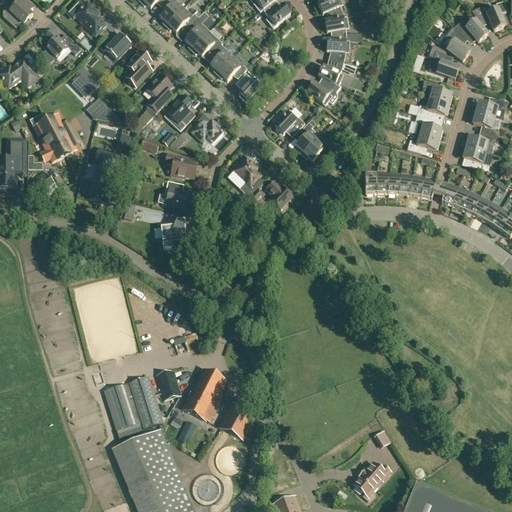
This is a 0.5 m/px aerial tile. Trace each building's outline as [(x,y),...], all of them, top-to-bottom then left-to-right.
[(6,10),(10,13),(24,26),(33,17),(30,14),(35,9),(27,2),(25,0),(11,0),(9,2),(6,6),(6,10)] [(144,0),(140,4),(144,8),(148,8),(151,11),(157,4),(161,8),(168,0),(144,0)] [(177,0),(168,0),(161,8),(166,12),(159,19),(162,22),(162,25),(166,29),(184,9),(176,2),(177,0)] [(263,12),(273,4),(277,0),(248,0),(255,2),(257,5),(256,10),(260,14),(263,12)] [(323,16),(326,15),(328,14),(329,16),(330,22),(343,19),(342,14),(339,6),(340,1),(339,0),(329,0),(318,5),(323,16)] [(74,17),(95,38),(106,27),(92,14),(93,13),(94,12),(94,11),(94,10),(93,9),(87,4),(84,7),(79,2),(72,9),(77,14),(74,17)] [(273,4),(263,12),(270,20),(269,25),(273,30),(290,16),(283,7),(278,11),(273,4)] [(489,21),(494,33),(506,28),(500,15),(506,14),(504,4),(496,6),(497,10),(491,13),(486,6),(471,13),(480,24),(489,21)] [(187,32),(197,21),(199,20),(194,16),(192,17),(184,9),(166,29),(170,32),(173,32),(176,35),(183,28),(187,32)] [(204,14),(199,20),(197,21),(187,32),(191,36),(185,43),(188,46),(188,49),(192,53),(210,33),(202,26),(209,19),(204,14)] [(333,36),(333,42),(350,43),(350,37),(346,37),(345,29),(348,25),(347,19),(343,19),(330,22),(325,23),(327,35),(333,34),(333,36)] [(463,21),(453,30),(464,39),(470,35),(472,38),(476,42),(478,45),(488,36),(475,22),(470,26),(463,21)] [(445,39),(439,47),(447,52),(462,64),(470,53),(463,48),(459,46),(464,39),(453,30),(446,40),(445,39)] [(53,31),(44,39),(50,45),(45,50),(56,61),(69,50),(75,57),(81,52),(72,43),(67,47),(58,38),(59,38),(53,31)] [(208,52),(213,56),(221,47),(223,46),(215,38),(210,33),(192,53),(195,56),(199,56),(202,59),(208,52)] [(112,42),(109,39),(107,38),(98,48),(103,53),(105,51),(116,62),(132,46),(120,35),(114,41),(112,42)] [(345,52),(349,49),(350,43),(333,42),(327,42),(326,53),(330,54),(333,54),(331,62),(343,65),(345,60),(345,52)] [(234,59),(221,47),(213,56),(217,60),(210,67),(213,70),(213,73),(217,77),(234,59)] [(432,64),(429,72),(436,75),(455,82),(459,70),(451,67),(447,65),(449,58),(445,56),(436,53),(434,59),(432,64)] [(136,89),(145,79),(152,73),(146,68),(151,64),(140,54),(127,68),(132,73),(126,79),(136,89)] [(417,57),(411,73),(418,76),(424,60),(417,57)] [(234,76),(238,80),(247,71),(234,59),(217,77),(221,81),(224,81),(227,83),(234,76)] [(5,71),(4,72),(0,74),(0,79),(5,86),(5,85),(6,85),(7,85),(8,84),(9,85),(10,85),(11,85),(11,86),(12,86),(12,87),(21,81),(27,89),(39,80),(44,76),(33,63),(29,66),(24,60),(8,72),(7,72),(7,71),(6,71),(5,71)] [(318,79),(323,81),(335,87),(338,88),(341,83),(339,78),(342,71),(343,65),(331,62),(329,70),(323,68),(318,79)] [(369,63),(367,70),(374,72),(375,64),(369,63)] [(246,75),(237,84),(243,90),(239,95),(247,103),(263,87),(254,79),(252,81),(246,75)] [(80,94),(87,87),(79,79),(78,80),(76,78),(72,82),(74,84),(72,86),(80,94)] [(157,114),(165,105),(173,97),(168,92),(172,88),(163,80),(161,80),(159,78),(147,91),(153,97),(153,100),(147,105),(151,108),(146,113),(129,130),(135,136),(157,114)] [(319,89),(318,87),(314,85),(307,94),(325,108),(328,103),(332,106),(337,100),(336,95),(333,92),(335,87),(323,81),(321,87),(319,89)] [(451,97),(442,94),(438,93),(440,86),(424,82),(422,89),(424,89),(423,93),(431,97),(430,102),(448,107),(448,106),(450,107),(452,98),(451,98),(451,97)] [(101,100),(110,91),(104,85),(94,94),(101,100)] [(186,111),(191,105),(183,97),(177,104),(178,105),(164,119),(180,133),(195,117),(190,113),(189,114),(186,111)] [(492,108),(488,107),(479,104),(479,105),(477,105),(475,114),(476,114),(476,115),(494,120),(496,115),(504,115),(508,104),(494,100),(492,108)] [(448,107),(430,102),(428,108),(419,107),(417,117),(430,121),(432,115),(445,118),(445,117),(447,117),(449,109),(448,108),(448,107)] [(101,108),(105,114),(109,110),(104,105),(101,108)] [(391,111),(387,125),(393,127),(398,113),(391,111)] [(287,132),(293,138),(305,126),(299,120),(298,120),(290,112),(274,128),(283,137),(287,132)] [(342,121),(346,125),(352,119),(348,115),(342,121)] [(484,136),(496,139),(498,140),(500,133),(491,131),(494,120),(476,115),(476,116),(474,115),(472,124),(473,125),(473,126),(486,129),(484,136)] [(69,123),(63,126),(58,116),(46,123),(55,141),(58,140),(67,157),(77,152),(75,148),(81,145),(79,141),(71,127),(69,123)] [(430,121),(417,117),(415,124),(418,125),(415,136),(420,137),(438,142),(439,141),(440,142),(443,133),(441,132),(441,131),(429,128),(430,121)] [(17,123),(16,123),(11,126),(15,133),(21,130),(17,123)] [(33,129),(46,153),(46,154),(44,155),(46,159),(50,160),(50,161),(52,165),(67,157),(58,140),(55,141),(46,123),(33,129)] [(212,146),(223,135),(218,130),(219,129),(214,123),(207,130),(201,124),(192,134),(203,145),(207,141),(212,146)] [(299,143),(295,148),(298,150),(298,154),(302,157),(317,142),(320,139),(311,131),(313,129),(309,125),(297,137),(302,141),(299,143)] [(162,143),(168,148),(176,140),(171,134),(162,143)] [(178,139),(181,142),(187,136),(184,134),(178,139)] [(496,139),(484,136),(482,143),(469,139),(469,140),(467,140),(465,148),(467,149),(466,150),(484,155),(491,157),(496,139)] [(423,149),(427,150),(435,153),(436,152),(437,152),(440,143),(438,143),(438,142),(420,137),(419,142),(410,142),(407,152),(421,156),(423,149)] [(317,142),(302,157),(306,161),(309,161),(312,164),(316,159),(319,157),(323,161),(332,152),(327,148),(328,147),(320,139),(317,142)] [(156,154),(159,147),(144,141),(141,149),(156,154)] [(0,190),(4,190),(4,189),(16,189),(16,178),(16,173),(25,173),(25,142),(7,142),(7,161),(0,160),(0,190)] [(491,157),(484,155),(466,150),(466,151),(464,150),(462,159),(464,159),(463,160),(476,164),(474,171),(488,175),(491,164),(490,164),(492,157),(491,157)] [(106,205),(108,195),(110,188),(113,177),(106,176),(108,168),(110,168),(113,155),(99,151),(95,165),(97,165),(97,167),(88,165),(84,181),(93,183),(88,201),(94,202),(94,204),(100,205),(100,204),(106,205)] [(194,181),(197,169),(185,166),(186,160),(168,156),(165,166),(173,167),(171,178),(185,181),(185,179),(194,181)] [(254,167),(246,160),(234,173),(245,184),(239,190),(250,200),(250,199),(259,191),(253,186),(261,178),(251,169),(254,167)] [(29,186),(41,202),(57,190),(44,174),(29,186)] [(376,196),(376,177),(365,178),(365,196),(376,196)] [(387,196),(388,178),(376,177),(376,196),(387,196)] [(489,180),(483,177),(481,181),(487,185),(489,180)] [(387,196),(398,196),(400,178),(388,178),(387,196)] [(409,198),(412,180),(400,178),(398,196),(409,198)] [(420,200),(424,182),(412,180),(409,198),(420,200)] [(493,185),(499,189),(502,184),(496,181),(493,185)] [(420,200),(431,202),(433,197),(434,192),(441,193),(444,194),(446,189),(442,188),(436,186),(436,184),(424,182),(420,200)] [(180,191),(181,186),(168,183),(165,197),(166,199),(168,200),(166,205),(186,210),(189,195),(181,193),(180,191)] [(281,190),(274,183),(266,192),(273,199),(270,201),(280,211),(293,198),(283,188),(281,190)] [(446,187),(446,189),(444,194),(441,193),(434,192),(433,197),(439,199),(443,200),(441,205),(452,208),(458,191),(446,187)] [(263,195),(259,191),(250,199),(255,203),(263,195)] [(458,191),(452,208),(463,213),(469,196),(458,191)] [(473,217),(480,201),(469,196),(463,213),(473,217)] [(482,222),(491,206),(480,201),(473,217),(482,222)] [(492,228),(501,212),(491,206),(482,222),(492,228)] [(126,207),(125,215),(132,217),(134,209),(126,207)] [(501,234),(511,219),(501,212),(492,228),(501,234)] [(193,227),(193,217),(185,216),(184,218),(191,227),(193,227)] [(174,228),(161,229),(161,230),(154,231),(155,241),(162,240),(163,251),(175,250),(174,248),(174,246),(177,246),(177,247),(185,247),(185,242),(185,226),(185,222),(178,222),(179,220),(178,219),(176,223),(174,228)] [(511,219),(501,234),(510,240),(511,237),(511,219)] [(206,422),(209,424),(222,398),(220,397),(227,383),(203,371),(182,411),(206,423),(206,422)] [(164,402),(180,397),(173,372),(156,377),(164,402)] [(164,424),(150,378),(128,385),(143,431),(164,424)] [(140,425),(127,386),(104,393),(116,432),(140,425)] [(242,442),(255,417),(232,404),(219,429),(242,442)] [(181,422),(174,419),(171,426),(177,429),(181,422)] [(197,427),(186,422),(177,440),(188,446),(197,427)] [(192,511),(161,432),(112,452),(134,511),(192,511)] [(377,443),(386,438),(384,434),(375,439),(377,443)] [(367,498),(372,493),(382,482),(383,482),(390,474),(383,468),(380,471),(373,465),(354,487),(367,498)] [(480,511),(416,485),(405,511),(480,511)] [(271,507),(273,511),(299,511),(295,498),(271,507)]
